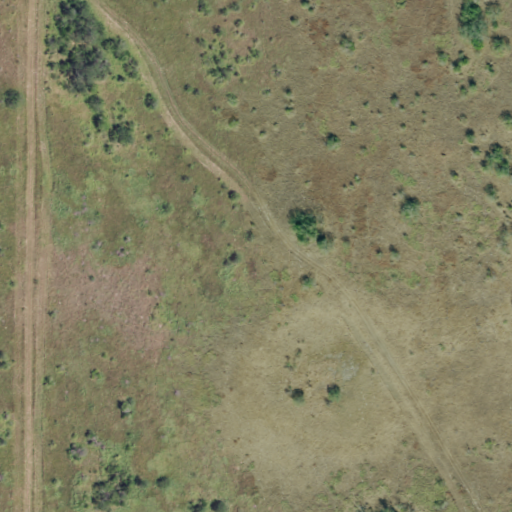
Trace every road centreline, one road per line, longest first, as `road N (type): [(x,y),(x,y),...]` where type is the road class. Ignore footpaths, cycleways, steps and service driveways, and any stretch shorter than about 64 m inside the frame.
road 1 (residential): [(487,511),(448,427),(444,389),(406,327),(58,0)]
road 2 (residential): [(4,0),(0,256)]
